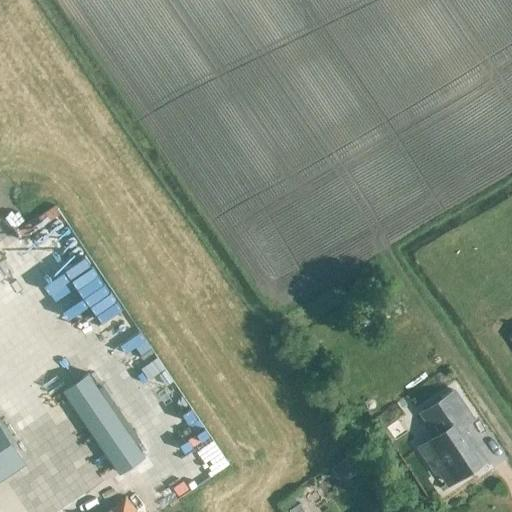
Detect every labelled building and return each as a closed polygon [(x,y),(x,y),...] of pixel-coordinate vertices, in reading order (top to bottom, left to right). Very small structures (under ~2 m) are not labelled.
[(106,343),(111,354),(131,344),(126,333),(106,343)] [(120,473),(145,456),(136,443),(88,373),(62,390),(120,473)] [(472,417),(454,390),(421,413),(436,435),(419,447),(436,472),(439,470),(447,483),(483,459),(461,425),(472,417)] [(0,478),(25,462),(0,424),(0,478)] [(302,494),(289,503),(294,511),(306,511),(312,509),(302,494)] [(136,511),(125,497),(105,511),(136,511)]
